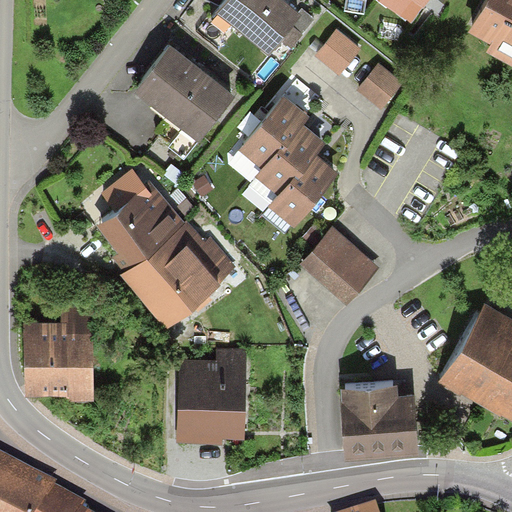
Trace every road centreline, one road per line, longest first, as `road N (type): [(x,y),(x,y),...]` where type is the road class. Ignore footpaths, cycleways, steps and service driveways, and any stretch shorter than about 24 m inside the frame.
road 1 (tertiary): [(177,502),(248,504),(400,473),(455,473),(511,491)]
road 2 (residential): [(157,0),(29,153),(0,165)]
road 3 (tertiary): [(0,391),(40,436),(91,469),(177,502)]
